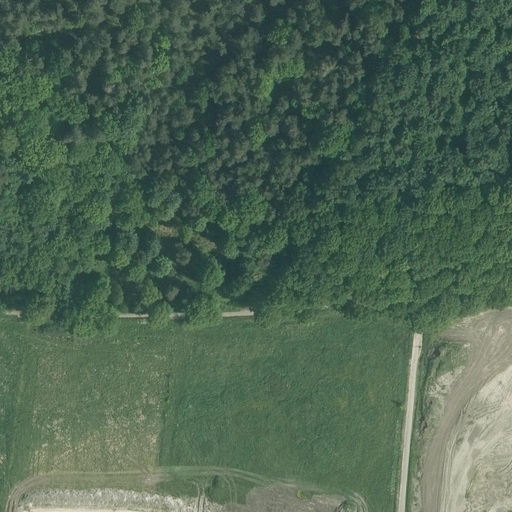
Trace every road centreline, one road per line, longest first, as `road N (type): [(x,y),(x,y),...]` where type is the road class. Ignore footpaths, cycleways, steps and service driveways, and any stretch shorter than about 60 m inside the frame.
road 1 (unclassified): [(401,511),(418,301),(204,317),(0,317)]
road 2 (track): [(0,113),(291,218)]
road 3 (track): [(402,0),(296,208)]
road 4 (track): [(301,195),(461,157),(511,153)]
